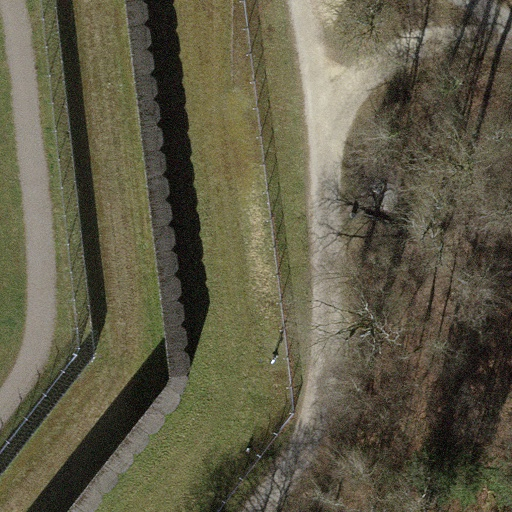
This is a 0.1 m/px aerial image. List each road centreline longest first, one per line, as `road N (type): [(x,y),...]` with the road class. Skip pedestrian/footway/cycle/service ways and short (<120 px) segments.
road 1 (track): [(305,0),(341,289),(325,420),(256,511)]
road 2 (track): [(511,32),(439,38),(383,69),(323,118)]
